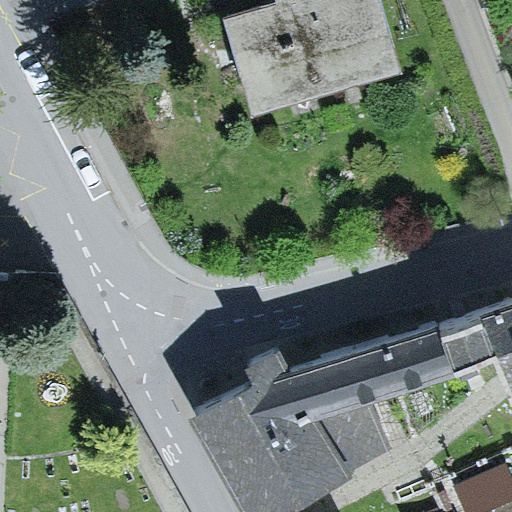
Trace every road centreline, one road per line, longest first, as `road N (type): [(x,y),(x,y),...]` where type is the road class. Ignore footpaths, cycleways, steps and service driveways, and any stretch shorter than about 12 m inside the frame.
road 1 (residential): [(511,250),(147,340)]
road 2 (residential): [(147,340),(96,274),(0,87)]
road 3 (residential): [(212,511),(148,398),(147,340)]
